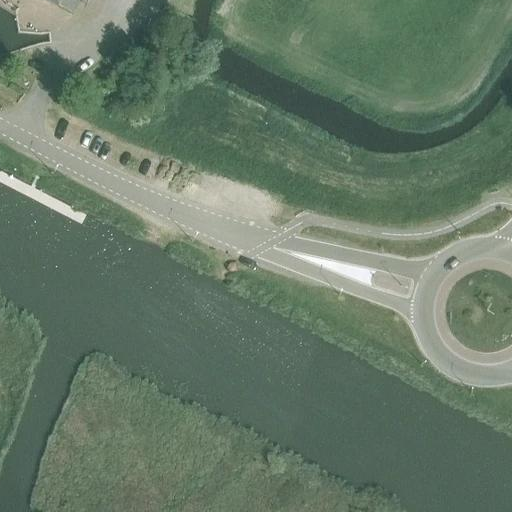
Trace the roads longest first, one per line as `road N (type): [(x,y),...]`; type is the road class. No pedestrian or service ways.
road 1 (unclassified): [(426,298),(163,208),(0,126)]
road 2 (secondary): [(426,298),(428,335),(450,365),(486,377),(511,371)]
